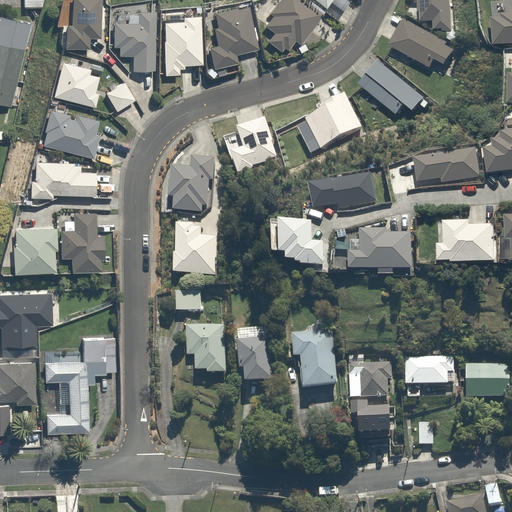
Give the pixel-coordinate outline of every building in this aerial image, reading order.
[(41,8),(42,0),(23,0),(24,9),(41,8)] [(90,37),(100,37),(101,0),(71,0),(70,23),(66,22),(65,47),(89,48),(90,37)] [(323,13),(306,0),(277,0),(268,12),(272,15),(265,24),(273,31),(268,40),(280,50),(283,46),(287,49),(294,39),(300,44),(323,13)] [(419,0),(420,12),(422,12),(423,23),(435,22),(435,30),(444,30),(444,32),(452,31),(449,0),(419,0)] [(259,49),(249,6),(237,8),(237,6),(214,11),(217,26),(213,27),(217,44),(208,46),(213,67),(238,62),(236,54),(259,49)] [(132,70),(155,70),(157,11),(139,11),(138,22),(114,21),(113,46),(119,46),(119,55),(132,55),(132,70)] [(501,19),(491,20),(494,48),(511,45),(511,14),(501,16),(501,19)] [(33,24),(0,15),(0,103),(10,106),(33,24)] [(164,39),(163,39),(164,74),(179,73),(179,68),(184,68),(184,64),(203,64),(201,16),(183,16),(183,20),(164,21),(164,39)] [(446,45),(448,42),(407,20),(393,46),(432,68),(436,60),(446,65),(454,50),(446,45)] [(94,106),(98,92),(95,91),(99,76),(89,73),(90,68),(62,60),(53,95),(94,106)] [(425,99),(426,98),(383,62),(363,85),(398,115),(407,104),(415,111),(421,104),(425,108),(429,103),(425,99)] [(110,89),(105,92),(116,110),(134,99),(124,81),(116,86),(114,83),(108,86),(110,89)] [(321,149),(363,127),(347,95),(322,108),(324,112),(307,121),(309,124),(299,129),(307,145),(317,140),(321,149)] [(93,157),(99,135),(95,134),(99,119),(77,114),(76,119),(69,117),(70,113),(50,108),(44,130),(46,130),(42,144),(93,157)] [(233,152),(239,174),(255,169),(254,167),(267,162),(267,160),(278,157),(273,142),(274,142),(268,120),(240,129),(245,148),(233,152)] [(13,129),(0,129),(0,154),(13,155),(13,129)] [(488,175),(511,171),(511,131),(500,133),(501,140),(492,142),(493,150),(484,151),(488,175)] [(481,177),(476,149),(415,159),(418,183),(442,179),(442,183),(481,177)] [(214,181),(216,159),(193,157),(192,168),(173,167),(171,198),(176,199),(174,212),(203,214),(204,207),(209,207),(211,181),(214,181)] [(94,194),(95,171),(80,171),(80,164),(74,164),(74,162),(35,160),(34,179),(30,179),(30,196),(52,197),(52,193),(94,194)] [(378,201),(372,174),(310,186),(315,210),(339,205),(340,210),(378,201)] [(73,212),(73,229),(60,229),(61,257),(71,257),(71,270),(101,269),(100,258),(104,258),(102,235),(96,235),(95,211),(73,212)] [(511,215),(507,215),(507,239),(503,239),(503,260),(511,259),(511,215)] [(497,260),(496,224),(471,224),(471,220),(445,220),(446,243),(439,244),(439,261),(453,260),(453,262),(497,260)] [(325,266),(325,242),(313,242),(313,223),(282,222),(281,224),(275,224),(275,255),(282,255),(282,256),(289,256),(289,262),(298,262),(298,265),(303,265),(303,266),(325,266)] [(196,228),(196,224),(177,224),(177,254),(175,254),(175,274),(215,275),(216,258),(217,258),(218,237),(202,236),(202,228),(196,228)] [(14,228),(15,243),(12,243),(13,272),(55,270),(54,249),(57,249),(56,227),(14,228)] [(412,233),(388,234),(388,229),(361,230),(361,253),(350,253),(350,271),(413,269),(412,233)] [(200,291),(175,291),(176,309),(200,308),(200,291)] [(1,349),(37,347),(36,325),(52,324),(50,292),(0,293),(0,325),(0,326),(1,349)] [(227,371),(225,323),(185,324),(186,354),(195,353),(195,368),(207,368),(207,371),(227,371)] [(267,326),(238,331),(249,389),(278,383),(267,326)] [(332,329),(293,336),(297,361),(304,360),(309,390),(341,385),(332,329)] [(89,431),(87,383),(93,383),(93,373),(105,373),(105,371),(116,371),(114,337),(83,338),(83,360),(44,361),(45,381),(59,380),(59,402),(68,402),(69,413),(45,413),(46,432),(89,431)] [(365,355),(349,355),(353,402),(395,399),(395,362),(384,362),(384,364),(378,364),(378,361),(372,361),(372,366),(365,366),(365,355)] [(407,358),(408,388),(449,388),(449,385),(457,385),(457,358),(407,358)] [(35,403),(33,361),(0,361),(0,399),(15,399),(15,403),(35,403)] [(469,401),(507,401),(507,392),(511,392),(511,373),(507,374),(507,367),(469,368),(469,401)] [(0,433),(10,433),(8,404),(0,404),(0,433)] [(503,486),(485,491),(490,508),(507,503),(503,486)] [(445,504),(447,511),(486,511),(483,496),(445,504)]
